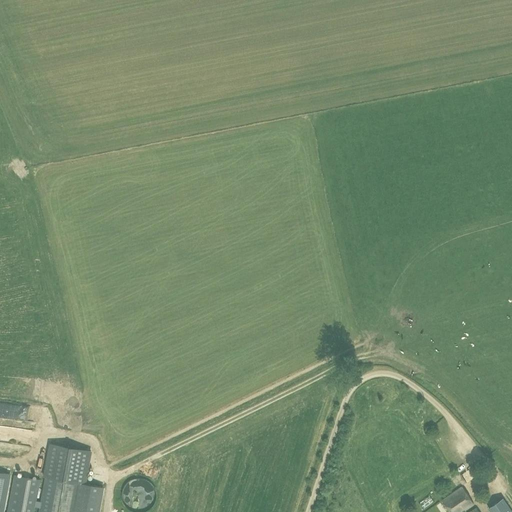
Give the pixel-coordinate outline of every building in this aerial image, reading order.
[(63,414),(28,423),(42,481),(98,467),(84,411),(63,416),(63,414)] [(149,437),(146,416),(116,422),(119,442),(149,437)] [(442,421),(436,424),(439,431),(445,427),(442,421)] [(478,511),(475,508),(469,511),(465,511),(464,510),(473,504),(470,499),(486,488),(472,467),(461,475),(468,484),(443,501),(450,511),(478,511)] [(491,511),(511,511),(502,498),(488,507),(491,511)]
